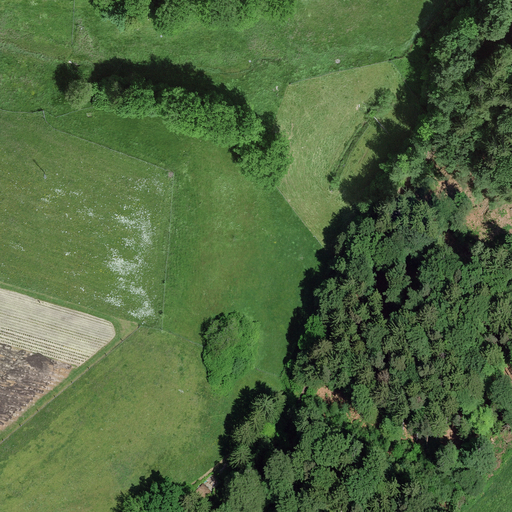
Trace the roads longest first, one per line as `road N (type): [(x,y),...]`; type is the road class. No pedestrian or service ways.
road 1 (track): [(233,511),(304,395),(382,227),(468,77),(511,29)]
road 2 (track): [(0,437),(123,334)]
